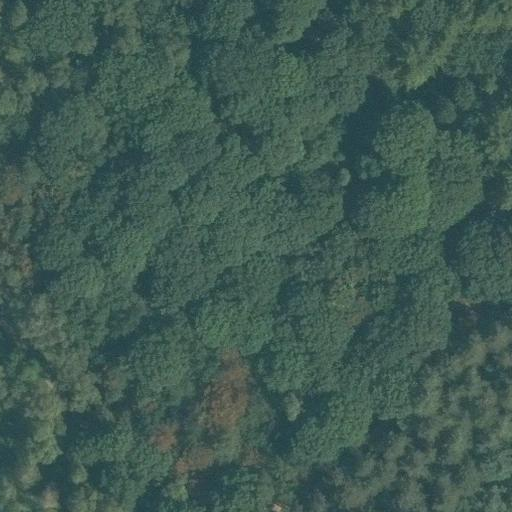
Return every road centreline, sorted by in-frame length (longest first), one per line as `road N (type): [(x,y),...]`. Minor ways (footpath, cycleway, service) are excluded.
road 1 (track): [(289,511),(511,275)]
road 2 (track): [(166,511),(0,309)]
